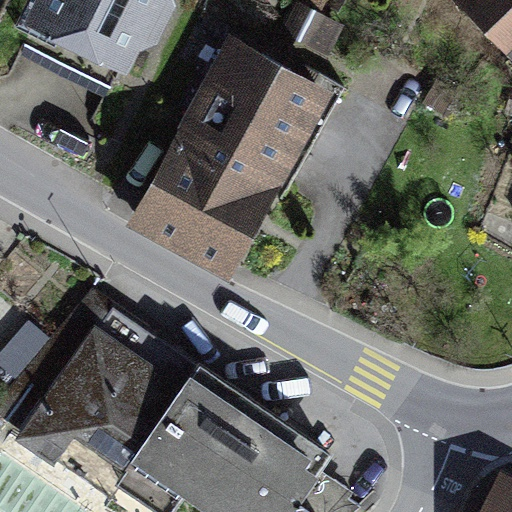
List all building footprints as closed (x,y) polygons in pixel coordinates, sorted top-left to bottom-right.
[(171,0),(48,0),(32,33),(129,82),(171,0)] [(511,0),(461,0),(460,2),(511,58),(511,0)] [(341,88),(243,38),(144,231),(242,281),(341,88)] [(321,511),(346,472),(99,306),(0,422),(0,428),(106,511),(321,511)] [(511,511),(511,498),(502,493),(493,511),(511,511)]
